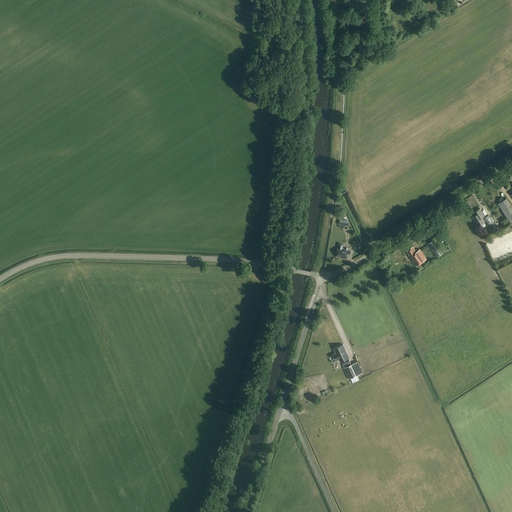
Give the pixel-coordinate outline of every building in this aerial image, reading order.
[(403,11),(407,9),(404,3),(395,9),(397,13),(402,10),(403,11)] [(498,204),(511,225),(511,207),(507,199),(498,204)] [(479,225),(484,222),(482,218),(485,216),(480,208),(474,212),(476,215),(474,217),(479,225)] [(495,222),(491,215),(485,218),(489,225),(495,222)] [(436,258),(443,254),(434,241),(428,245),(436,258)] [(342,249),(342,245),(338,244),(337,249),(337,248),(335,256),(337,256),(337,257),(346,259),(347,250),(342,249)] [(415,252),(412,247),(406,251),(409,255),(408,256),(415,267),(426,260),(419,249),(415,252)] [(334,349),(336,353),(333,354),(335,360),(337,359),(338,360),(339,359),(340,362),(348,358),(342,345),(334,349)] [(358,363),(363,361),(361,355),(348,361),(350,365),(343,368),(348,379),(350,378),(352,383),(359,380),(357,375),(360,374),(355,363),(358,362),(358,363)]
